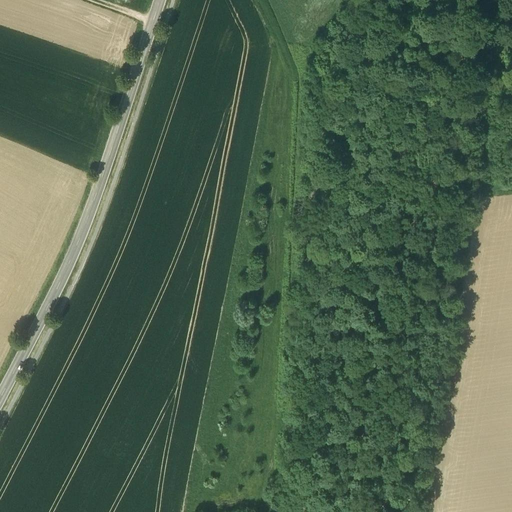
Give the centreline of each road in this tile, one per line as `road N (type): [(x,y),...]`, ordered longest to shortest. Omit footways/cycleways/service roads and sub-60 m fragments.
road 1 (track): [(305,511),(311,207),(330,69),(361,0)]
road 2 (tertiary): [(0,392),(86,213),(158,0)]
